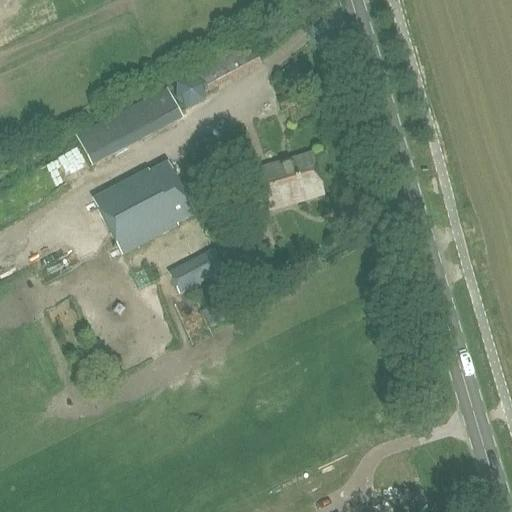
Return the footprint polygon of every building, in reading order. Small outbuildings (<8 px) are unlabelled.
[(110,158),(182,118),(166,89),(94,129),(110,158)] [(268,212),(322,196),(311,158),(257,174),(268,212)] [(167,165),(94,204),(121,255),(194,216),(167,165)] [(205,264),(172,281),(180,295),(224,272),(213,252),(202,257),(205,264)] [(210,329),(233,316),(225,302),(202,314),(210,329)]
